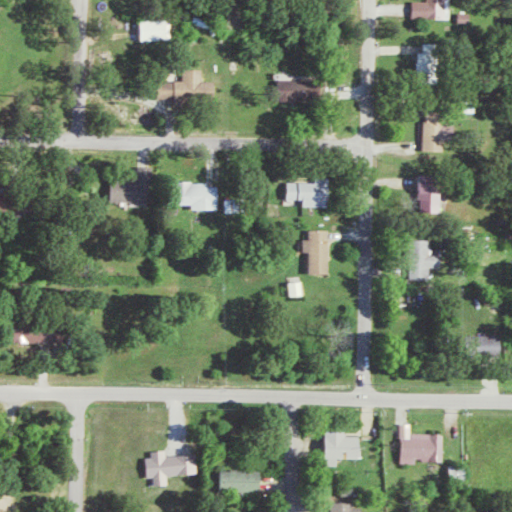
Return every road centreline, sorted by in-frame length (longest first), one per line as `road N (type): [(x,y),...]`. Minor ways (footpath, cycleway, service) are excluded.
road 1 (residential): [(511,401),(0,386)]
road 2 (residential): [(363,399),(367,0)]
road 3 (residential): [(0,136),(363,144)]
road 4 (residential): [(79,0),(75,139)]
road 5 (residential): [(67,390),(74,415),(71,511)]
